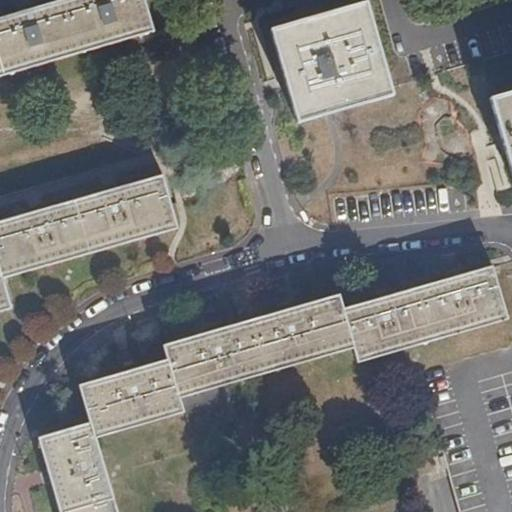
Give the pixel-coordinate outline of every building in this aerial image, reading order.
[(56,0),(3,16),(0,16),(0,72),(152,29),(144,0),(56,0)] [(364,3),(271,29),(298,121),(393,94),(364,3)] [(511,91),(492,96),(511,164),(511,91)] [(0,310),(11,308),(2,276),(177,227),(161,175),(0,220),(0,310)] [(358,362),(432,339),(510,318),(493,266),(344,309),(340,293),(163,345),(166,355),(166,358),(77,384),(88,422),(37,438),(59,511),(113,511),(92,436),(180,411),(187,433),(232,418),(220,385),(351,348),(358,362)] [(511,511),(511,345),(415,373),(419,385),(423,385),(442,454),(439,455),(443,469),(446,468),(451,484),(458,511),(511,511)]
